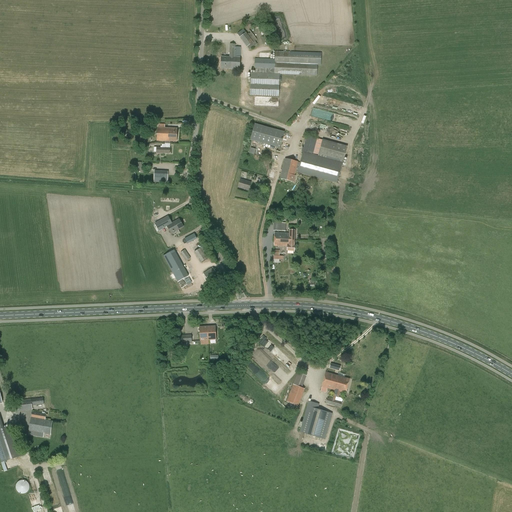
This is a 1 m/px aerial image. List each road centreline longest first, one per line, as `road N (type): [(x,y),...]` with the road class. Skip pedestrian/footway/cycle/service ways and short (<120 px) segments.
road 1 (unclassified): [(247,305),(201,224),(189,182),(204,0)]
road 2 (primary): [(511,375),(380,318),(247,305)]
road 3 (primary): [(247,305),(0,315)]
road 4 (unknown): [(199,95),(293,130),(271,201)]
